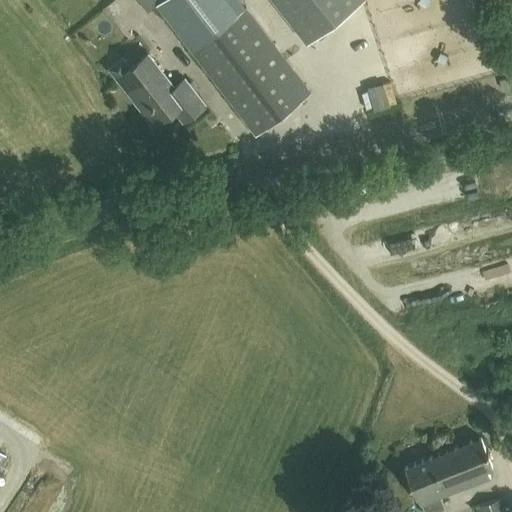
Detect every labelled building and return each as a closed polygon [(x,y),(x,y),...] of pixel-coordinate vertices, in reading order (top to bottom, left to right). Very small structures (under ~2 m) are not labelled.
[(164,0),(157,6),(255,133),(310,91),(245,7),(236,13),(225,0),(164,0)] [(272,0),(306,43),(361,0),(272,0)] [(116,77),(138,106),(156,92),(151,86),(165,74),(148,53),(130,67),(125,60),(121,60),(112,67),(111,71),(116,77)] [(156,92),(138,106),(152,124),(173,108),(182,120),(203,103),(184,78),(198,67),(189,56),(165,74),(151,86),(156,92)] [(454,479),(458,489),(489,477),(486,467),(492,464),(481,436),(443,451),(452,480),(454,479)] [(443,451),(405,466),(409,479),(408,479),(410,483),(411,482),(416,495),(417,495),(420,504),(421,503),(424,511),(431,511),(445,507),(440,496),(458,489),(454,479),(452,480),(443,451)] [(475,505),(477,511),(505,511),(501,497),(475,505)]
